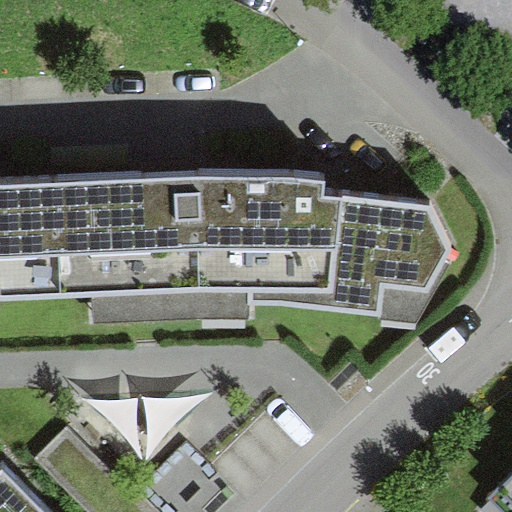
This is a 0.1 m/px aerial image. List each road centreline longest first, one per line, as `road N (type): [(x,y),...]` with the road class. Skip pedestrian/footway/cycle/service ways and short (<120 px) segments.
road 1 (residential): [(511,319),(296,511)]
road 2 (residential): [(293,0),(412,85),(511,181)]
